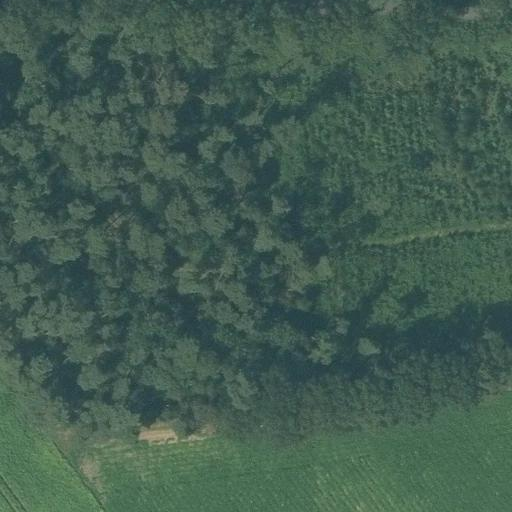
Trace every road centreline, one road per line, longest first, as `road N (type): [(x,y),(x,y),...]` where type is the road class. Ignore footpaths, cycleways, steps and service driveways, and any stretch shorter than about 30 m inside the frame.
road 1 (track): [(511,230),(183,263),(0,46)]
road 2 (unclassified): [(511,15),(196,0)]
